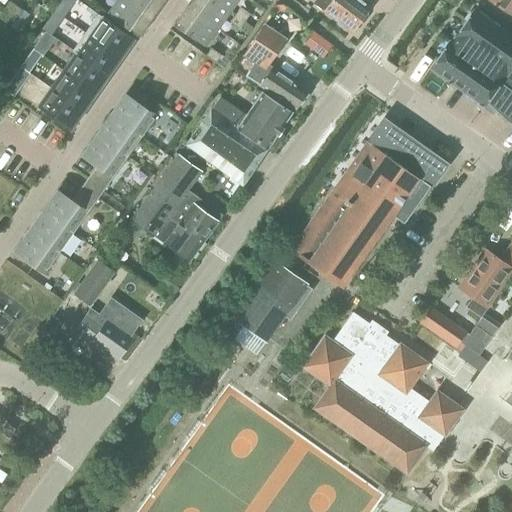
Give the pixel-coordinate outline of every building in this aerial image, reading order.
[(121,0),(110,16),(140,37),(153,19),(125,0),(121,0)] [(166,1),(164,0),(125,0),(153,19),(166,1)] [(191,0),(186,7),(217,28),(229,10),(214,0),(191,0)] [(214,0),(229,10),(236,0),(214,0)] [(316,0),(314,3),(352,32),(371,7),(361,0),(316,0)] [(511,0),(489,0),(511,16),(511,0)] [(29,15),(11,1),(4,10),(23,23),(29,15)] [(174,25),(204,46),(217,28),(186,7),(174,25)] [(241,7),(235,15),(246,22),(251,14),(241,7)] [(511,125),(511,123),(511,37),(474,11),(452,44),(450,43),(431,69),(485,106),(487,102),(511,125)] [(98,14),(85,33),(121,58),(134,39),(98,14)] [(246,22),(235,15),(230,22),(240,29),(246,22)] [(246,75),(261,85),(260,86),(295,110),(308,91),(270,65),(288,39),(265,23),(243,56),(255,63),(246,75)] [(85,33),(73,51),(77,54),(108,76),(121,58),(85,33)] [(206,56),(217,63),(222,55),(212,48),(206,56)] [(77,54),(65,71),(96,93),(108,76),(77,54)] [(65,71),(52,89),(83,111),(96,93),(65,71)] [(52,89),(39,107),(71,129),(83,111),(52,89)] [(221,96),(214,105),(186,145),(244,186),(269,149),(273,152),(284,136),(280,133),(284,127),(283,127),(293,112),(262,93),(247,115),(221,96)] [(127,96),(113,116),(142,137),(157,116),(127,96)] [(113,116),(99,136),(128,157),(142,137),(113,116)] [(381,125),(380,125),(371,138),(373,139),(370,143),(369,141),(290,251),(343,288),(342,287),(394,216),(405,224),(443,170),(409,146),(411,143),(383,122),(381,125)] [(99,136),(86,154),(99,164),(87,180),(104,191),(128,157),(99,136)] [(168,216),(186,229),(188,226),(206,239),(222,216),(190,193),(204,172),(178,154),(150,193),(173,209),(168,216)] [(59,193),(45,212),(74,233),(99,199),(82,187),(72,202),(59,193)] [(150,193),(131,219),(190,261),(206,239),(188,226),(186,229),(168,216),(173,209),(150,193)] [(45,212),(31,232),(60,253),(74,233),(45,212)] [(31,232),(16,253),(46,273),(60,253),(31,232)] [(511,241),(500,260),(511,267),(511,241)] [(511,267),(500,260),(485,249),(459,287),(489,308),(511,274),(511,267)] [(73,289),(76,292),(74,294),(91,307),(116,272),(115,271),(121,264),(101,250),(73,289)] [(273,261),(221,335),(231,342),(243,325),(266,342),(269,337),(285,316),(286,316),(291,320),(313,289),(308,286),(310,284),(277,262),(274,260),(273,261)] [(77,329),(94,341),(93,342),(118,359),(133,339),(130,337),(137,327),(105,306),(93,323),(85,317),(77,329)] [(432,306),(421,322),(456,346),(467,330),(433,307),(432,306)] [(477,323),(493,335),(502,323),(485,311),(477,323)] [(303,367),(330,386),(315,408),(407,474),(427,447),(431,449),(442,434),(445,436),(464,410),(437,391),(430,402),(411,388),(429,363),(401,343),(399,345),(386,336),(389,332),(372,320),(369,324),(353,313),(333,342),(325,336),(303,367)] [(53,315),(39,335),(49,343),(64,323),(53,315)] [(487,363),(466,347),(460,355),(482,370),(487,363)] [(16,430),(7,423),(1,432),(9,439),(16,430)]
